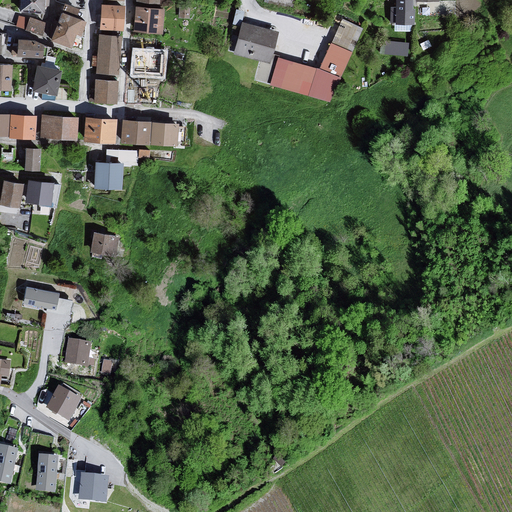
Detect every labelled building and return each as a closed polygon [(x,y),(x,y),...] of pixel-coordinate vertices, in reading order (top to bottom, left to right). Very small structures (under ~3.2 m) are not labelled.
[(45,0),(21,0),(20,14),(44,15),(45,0)] [(409,0),(392,0),(392,25),(411,26),(409,0)] [(121,7),(98,5),(97,30),(121,32),(121,7)] [(160,10),(132,8),(130,32),(160,35),(160,10)] [(88,22),(62,13),(51,43),(72,50),(77,36),(82,37),(88,22)] [(316,69),(276,59),(268,87),(327,102),(361,29),(339,19),(328,44),(326,44),(316,69)] [(274,32),(239,24),(232,55),(267,65),(274,32)] [(118,37),(96,35),(93,74),(115,76),(118,37)] [(33,41),(19,40),(18,57),(43,59),(44,46),(33,41)] [(381,52),(407,53),(407,41),(381,40),(381,52)] [(161,51),(130,50),(129,79),(161,78),(161,51)] [(13,65),(0,64),(0,90),(12,91),(13,65)] [(62,72),(37,67),(32,91),(57,97),(62,72)] [(114,83),(92,81),(91,104),(113,104),(114,83)] [(77,117),(42,116),(41,139),(76,140),(77,117)] [(117,120),(85,118),(83,143),(115,145),(117,120)] [(150,123),(122,121),(120,143),(149,145),(150,123)] [(178,125),(152,123),(151,144),(176,146),(178,125)] [(40,149),(26,149),(26,171),(40,171),(40,149)] [(122,167),(97,165),(95,186),(121,188),(122,167)] [(24,185),(4,182),(1,206),(21,208),(24,185)] [(58,186),(29,182),(26,203),(56,207),(58,186)] [(112,233),(90,231),(88,252),(110,254),(112,233)] [(24,306),(70,316),(73,302),(58,299),(59,294),(28,287),(24,306)] [(93,345),(70,341),(66,365),(89,369),(93,345)] [(104,371),(111,372),(113,359),(106,358),(104,371)] [(61,391),(50,409),(70,421),(81,402),(61,391)] [(0,442),(0,481),(10,483),(16,446),(0,442)] [(36,494),(54,494),(56,455),(37,455),(36,494)] [(80,472),(78,499),(108,503),(108,477),(80,472)]
